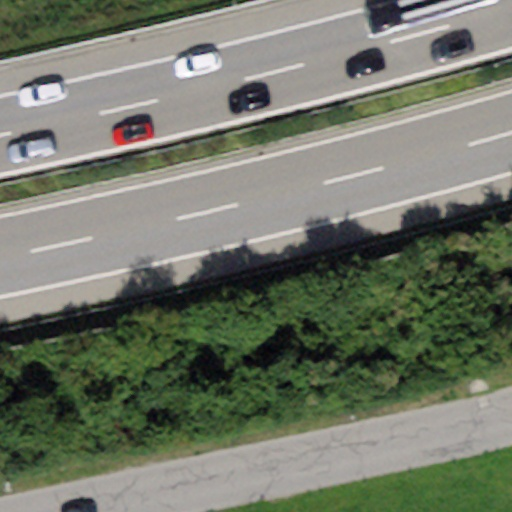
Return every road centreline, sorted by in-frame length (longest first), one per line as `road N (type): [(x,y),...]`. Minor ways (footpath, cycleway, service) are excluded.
road 1 (motorway): [(511,8),(0,136)]
road 2 (motorway): [(0,258),(210,213),(511,133)]
road 3 (unclassified): [(511,420),(66,511)]
